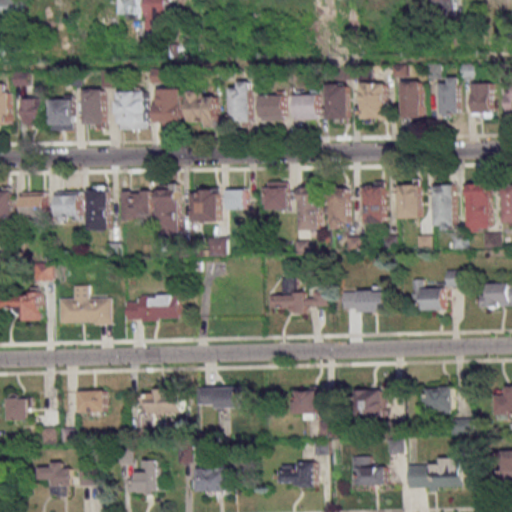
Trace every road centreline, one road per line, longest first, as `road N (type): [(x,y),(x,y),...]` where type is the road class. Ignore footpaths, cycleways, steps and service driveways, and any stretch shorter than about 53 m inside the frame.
road 1 (residential): [(511,344),(0,358)]
road 2 (residential): [(0,158),(511,148)]
